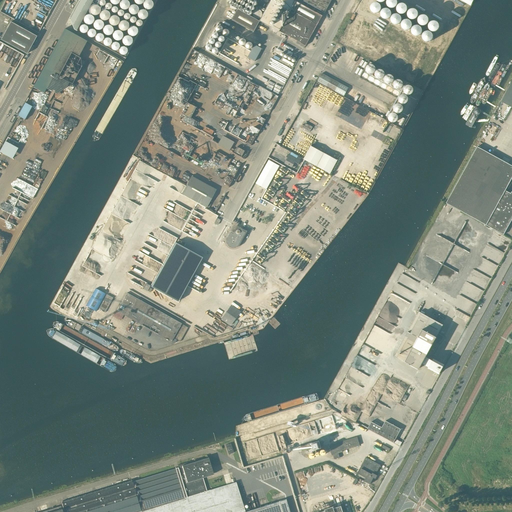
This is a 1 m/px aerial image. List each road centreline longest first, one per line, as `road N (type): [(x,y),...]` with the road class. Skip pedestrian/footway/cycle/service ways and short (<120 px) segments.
road 1 (unclassified): [(511,250),(369,511)]
road 2 (primary): [(511,271),(383,511)]
road 3 (unclassified): [(225,216),(346,0)]
road 4 (primary): [(409,485),(511,292)]
road 5 (unknown): [(427,409),(387,347),(427,288),(466,336)]
road 6 (unclassified): [(63,0),(0,115)]
